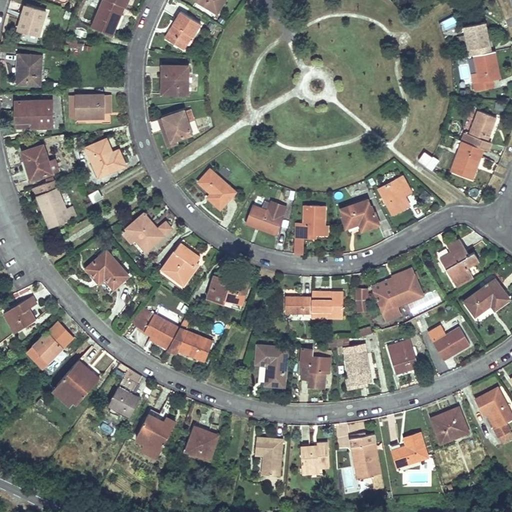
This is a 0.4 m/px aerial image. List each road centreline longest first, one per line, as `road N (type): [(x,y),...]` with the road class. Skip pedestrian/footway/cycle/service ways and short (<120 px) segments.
road 1 (residential): [(511,347),(434,389),(375,406),(305,415),(222,400),(107,339),(36,261),(0,182)]
road 2 (residential): [(492,221),(449,216),(340,264),(273,259),(221,240),(185,212),(150,164),(140,134),(133,75),(155,0)]
